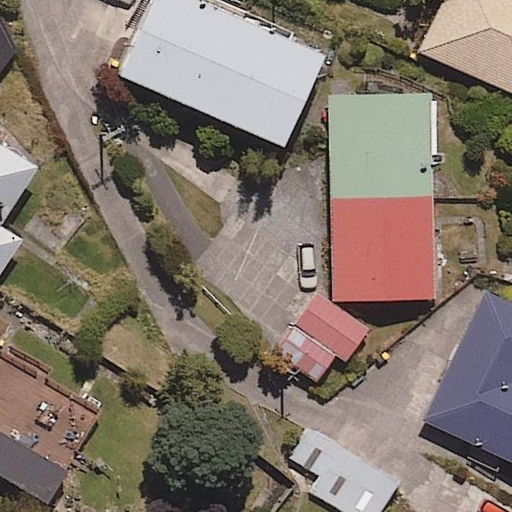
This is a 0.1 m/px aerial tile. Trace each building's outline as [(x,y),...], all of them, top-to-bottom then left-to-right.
[(313,53),(189,0),(144,0),(112,74),(274,144),(313,53)] [(511,0),(445,0),(419,57),(511,99),(511,0)] [(433,102),(332,103),(332,304),(434,304),(433,102)] [(37,172),(0,148),(0,279),(22,243),(1,231),(37,172)] [(274,350),(315,381),(335,355),(345,363),(368,335),(316,295),(274,350)] [(511,309),(486,297),(424,421),(511,465),(511,309)] [(71,467),(0,427),(0,348),(11,330),(0,323),(0,477),(50,505),(71,467)] [(380,511),(397,485),(327,443),(301,486),(344,511),(380,511)]
